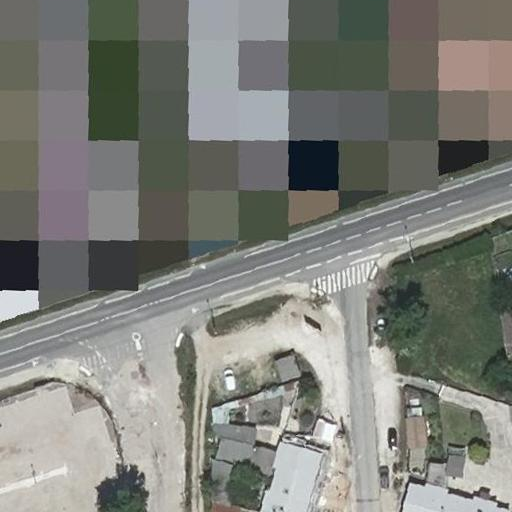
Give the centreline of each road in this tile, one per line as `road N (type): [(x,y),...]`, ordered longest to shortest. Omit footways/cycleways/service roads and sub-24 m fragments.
road 1 (primary): [(0,354),(348,237)]
road 2 (residential): [(348,237),(369,511)]
road 3 (primary): [(348,237),(511,184)]
